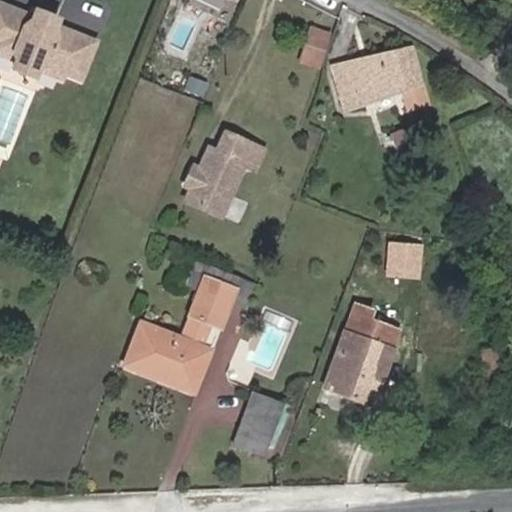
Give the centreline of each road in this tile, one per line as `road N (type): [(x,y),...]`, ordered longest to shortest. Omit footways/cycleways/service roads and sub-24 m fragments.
road 1 (residential): [(511,96),(419,30),(356,0)]
road 2 (tertiary): [(368,511),(511,500)]
